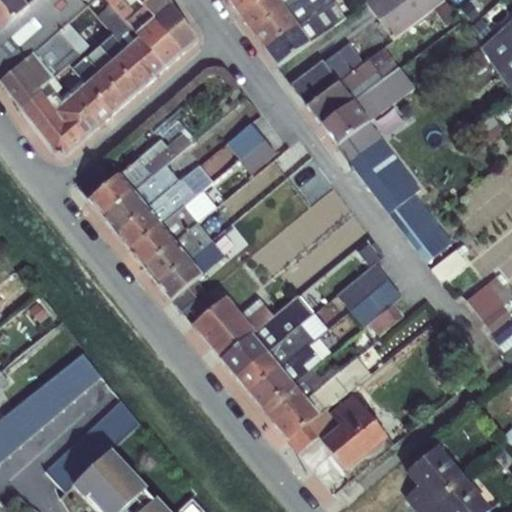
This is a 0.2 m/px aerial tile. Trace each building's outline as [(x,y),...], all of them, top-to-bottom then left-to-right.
[(0,0),(0,30),(28,7),(21,0),(0,0)] [(79,0),(35,0),(28,7),(0,30),(0,82),(33,54),(58,33),(68,24),(86,8),(86,7),(79,0)] [(105,0),(123,20),(133,11),(123,0),(105,0)] [(154,20),(156,21),(173,7),(168,0),(154,0),(143,7),(154,20)] [(231,0),(230,2),(241,17),(265,0),(231,0)] [(265,0),(241,17),(253,34),(286,11),(278,0),(265,0)] [(301,0),(278,0),(286,11),(301,0)] [(298,27),(333,2),(331,0),(301,0),(286,11),(298,27)] [(373,0),(366,5),(391,41),(428,13),(433,9),(444,1),(443,0),(373,0)] [(433,9),(445,26),(446,27),(457,18),(444,1),(433,9)] [(333,2),(298,27),(310,43),(345,19),(333,2)] [(126,23),(136,35),(154,20),(143,7),(126,23)] [(173,7),(156,21),(183,52),(197,41),(173,7)] [(433,9),(428,13),(440,30),(445,26),(433,9)] [(286,11),(253,34),(265,50),(298,27),(286,11)] [(154,20),(136,35),(139,39),(165,68),(183,52),(156,21),(154,20)] [(511,20),(481,48),(491,63),(511,93),(511,20)] [(136,35),(126,23),(73,71),(85,85),(98,74),(112,62),(126,51),(139,39),(136,35)] [(68,24),(58,33),(79,56),(89,47),(68,24)] [(298,27),(265,50),(277,67),(310,43),(298,27)] [(58,33),(33,54),(53,79),(79,57),(79,56),(58,33)] [(165,68),(139,39),(126,51),(151,80),(165,68)] [(339,83),(353,102),(355,101),(383,80),(382,79),(399,67),(384,48),(339,83)] [(491,63),(481,48),(472,54),(482,69),(491,63)] [(126,51),(112,62),(138,92),(151,80),(126,51)] [(33,54),(0,82),(0,83),(21,110),(42,94),(39,91),(53,79),(33,54)] [(291,85),(307,106),(339,83),(322,61),(291,85)] [(98,74),(124,104),(138,92),(112,62),(98,74)] [(355,101),(370,122),(385,111),(398,101),(415,88),(399,67),(382,79),(383,80),(355,101)] [(85,86),(110,116),(124,104),(98,74),(85,85),(85,86)] [(321,126),(353,102),(339,83),(307,106),(321,126)] [(71,98),(97,128),(110,116),(85,86),(71,98)] [(42,94),(21,110),(57,156),(63,157),(97,128),(71,98),(62,106),(55,111),(47,101),(42,94)] [(55,111),(62,106),(54,95),(47,101),(55,111)] [(321,126),(337,147),(370,122),(355,101),(353,102),(321,126)] [(477,127),(489,143),(504,131),(492,116),(477,127)] [(370,122),(337,147),(349,163),(382,138),(370,122)] [(183,136),(191,145),(206,132),(199,123),(183,136)] [(228,170),(265,140),(254,128),(225,152),(228,156),(222,162),(228,170)] [(119,177),(133,194),(165,166),(191,145),(183,136),(182,134),(167,147),(162,140),(119,177)] [(265,140),(228,170),(231,173),(241,164),(251,174),(276,153),(265,140)] [(133,194),(147,211),(179,182),(165,166),(133,194)] [(263,176),(277,199),(293,189),(280,167),(263,176)] [(79,187),(90,200),(113,181),(103,169),(79,187)] [(147,211),(160,227),(203,192),(207,188),(194,171),(180,182),(179,182),(147,211)] [(88,202),(102,219),(133,194),(119,177),(113,181),(90,200),(88,202)] [(409,181),(377,195),(384,211),(416,198),(409,181)] [(242,194),(252,207),(259,201),(249,188),(242,194)] [(160,227),(173,243),(174,244),(197,224),(209,214),(216,208),(203,192),(160,227)] [(102,219),(115,236),(147,211),(133,194),(102,219)] [(224,208),(235,221),(252,207),(242,194),(241,194),(224,208)] [(430,204),(398,228),(408,241),(435,220),(439,216),(430,204)] [(115,236),(129,252),(160,227),(147,211),(115,236)] [(197,224),(211,241),(224,230),(209,214),(197,224)] [(435,220),(408,241),(417,252),(438,235),(444,231),(435,220)] [(174,244),(186,260),(188,261),(210,242),(211,241),(197,224),(174,244)] [(129,252),(143,269),(173,243),(160,227),(129,252)] [(438,235),(417,252),(425,262),(446,245),(438,235)] [(188,261),(200,277),(223,257),(210,242),(188,261)] [(143,269),(156,285),(186,260),(174,244),(173,243),(143,269)] [(455,249),(429,269),(441,285),(467,264),(455,249)] [(156,285),(170,302),(188,288),(201,278),(200,277),(188,261),(186,260),(156,285)] [(336,296),(349,312),(388,280),(375,265),(336,296)] [(511,296),(496,277),(466,301),(483,322),(511,298),(511,296)] [(388,280),(349,312),(362,328),(400,296),(388,280)] [(170,302),(180,314),(197,300),(188,288),(170,302)] [(197,300),(180,314),(192,327),(214,308),(203,295),(197,300)] [(252,335),(267,353),(313,315),(298,297),(274,317),(255,332),(252,335)] [(192,327),(220,361),(252,335),(255,332),(241,315),(227,298),(214,308),(192,327)] [(241,315),(255,332),(274,317),(263,305),(261,306),(257,301),(241,315)] [(333,301),(317,312),(326,327),(342,316),(333,301)] [(369,325),(378,337),(403,316),(394,305),(369,325)] [(503,307),(483,322),(491,332),(510,316),(503,307)] [(268,353),(280,369),(308,345),(327,329),(314,314),(313,315),(267,353),(268,353)] [(511,326),(495,340),(504,351),(511,344),(511,326)] [(252,335),(220,361),(236,379),(268,353),(267,353),(252,335)] [(280,369),(293,384),(293,385),(323,361),(317,354),(317,355),(308,345),(280,369)] [(236,379),(249,395),(280,369),(268,353),(236,379)] [(0,422),(0,464),(101,378),(82,355),(0,422)] [(293,385),(306,400),(340,373),(327,357),(323,361),(293,385)] [(359,374),(336,392),(341,398),(371,375),(357,357),(351,363),(359,374)] [(306,400),(318,415),(341,398),(336,392),(359,374),(351,363),(340,373),(306,400)] [(249,395),(261,409),(293,384),(280,369),(249,395)] [(0,390),(9,383),(2,374),(0,376),(0,390)] [(261,409),(274,425),(306,400),(293,385),(293,384),(261,409)] [(321,441),(346,473),(367,456),(384,442),(388,439),(353,396),(330,415),(339,426),(321,441)] [(274,425),(288,441),(314,419),(319,416),(318,415),(306,400),(274,425)] [(163,511),(156,504),(153,506),(145,497),(147,495),(121,468),(119,469),(108,458),(140,428),(119,406),(45,476),(65,498),(74,490),(94,511),(163,511)] [(314,419),(288,441),(298,454),(324,432),(314,419)] [(384,442),(367,456),(369,457),(370,457),(373,456),(376,455),(378,453),(380,451),(381,449),(383,447),(384,445),(384,442)] [(404,498),(415,511),(424,511),(466,479),(438,446),(405,473),(417,488),(404,498)] [(511,458),(504,450),(494,461),(505,472),(511,464),(511,458)] [(488,511),(491,509),(466,479),(424,511),(488,511)]
